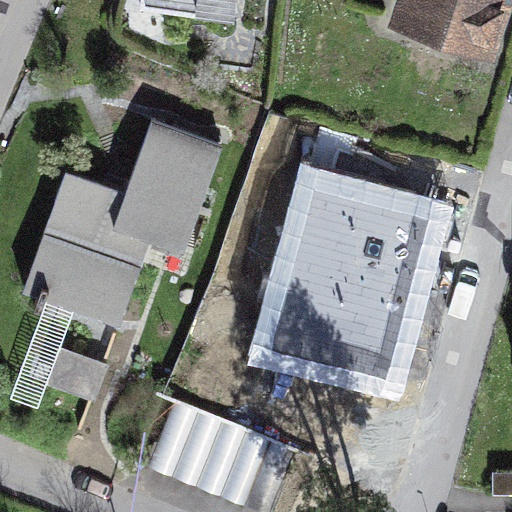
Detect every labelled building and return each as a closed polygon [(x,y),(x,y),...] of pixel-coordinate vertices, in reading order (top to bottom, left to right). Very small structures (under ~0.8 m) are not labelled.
[(236,0),(147,0),(145,17),(232,30),(236,0)] [(509,0),(384,0),(375,27),(486,66),(509,0)] [(134,203),(67,179),(22,308),(158,355),(230,150),(161,126),(134,203)] [(33,335),(7,404),(39,416),(47,397),(89,412),(108,363),(33,335)] [(176,401),(149,468),(250,508),(277,441),(176,401)]
